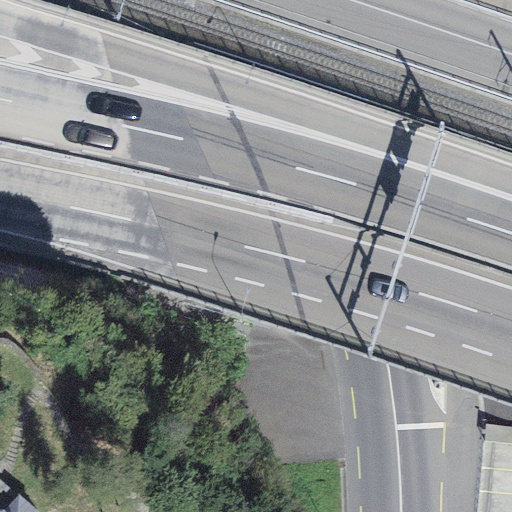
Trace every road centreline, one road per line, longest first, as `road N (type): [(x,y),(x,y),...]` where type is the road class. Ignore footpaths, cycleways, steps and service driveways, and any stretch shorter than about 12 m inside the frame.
road 1 (primary): [(247,0),(358,222),(392,383),(400,511)]
road 2 (motorway): [(511,183),(0,18)]
road 3 (motorway): [(511,236),(321,174),(0,99)]
road 4 (motorway): [(0,193),(277,251),(511,323)]
road 5 (secondary): [(511,55),(352,0)]
